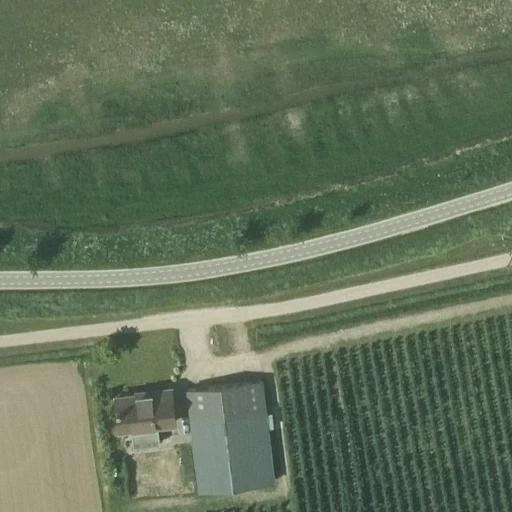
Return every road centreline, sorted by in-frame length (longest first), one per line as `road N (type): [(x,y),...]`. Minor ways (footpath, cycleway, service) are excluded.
road 1 (unclassified): [(0,282),(115,280),(242,265),(511,191)]
road 2 (unclassified): [(0,344),(275,310),(511,258)]
